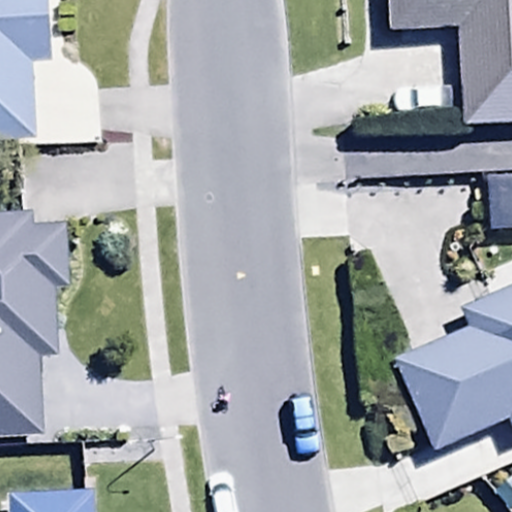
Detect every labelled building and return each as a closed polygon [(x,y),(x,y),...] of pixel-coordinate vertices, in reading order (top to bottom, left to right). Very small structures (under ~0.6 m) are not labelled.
[(95,95),(74,69),(58,69),(56,0),(0,0),(0,152),(96,154),(95,95)] [(511,133),(511,0),(384,0),(387,44),(453,39),(459,137),(511,133)] [(0,446),(41,445),(38,361),(56,361),(54,295),(65,295),(63,230),(31,232),(31,218),(0,219),(0,446)] [(505,425),(511,441),(511,265),(478,281),(488,305),(460,318),(467,333),(389,367),(430,459),(505,425)] [(90,511),(90,499),(6,503),(6,511),(90,511)]
